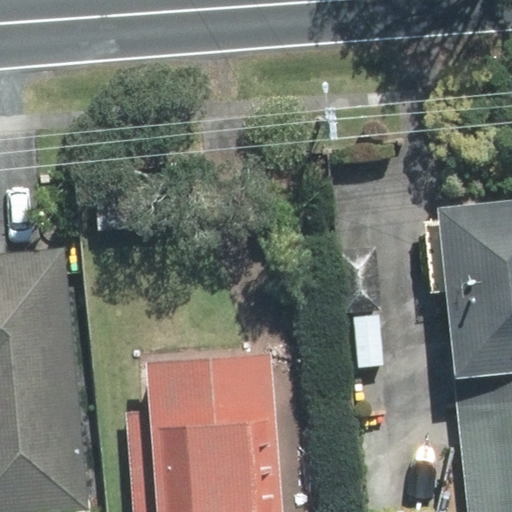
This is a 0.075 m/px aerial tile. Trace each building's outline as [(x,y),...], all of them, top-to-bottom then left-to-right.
[(511,511),(511,196),(430,204),(463,511),(511,511)] [(379,242),(339,245),(344,308),(383,305),(379,242)] [(0,511),(29,511),(82,508),(60,246),(0,251),(0,511)] [(380,360),(375,311),(346,314),(351,362),(380,360)] [(265,511),(250,344),(125,355),(129,410),(116,411),(124,511),(265,511)]
